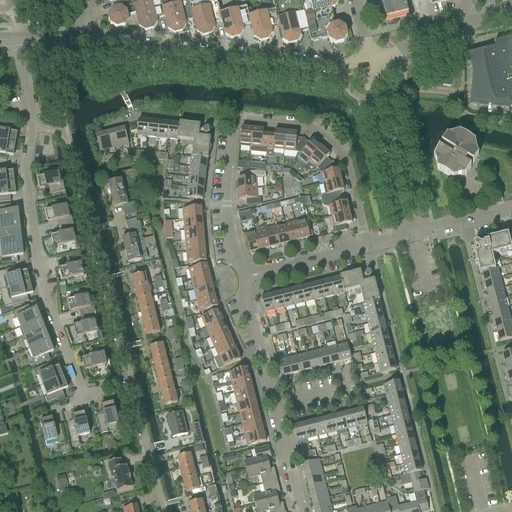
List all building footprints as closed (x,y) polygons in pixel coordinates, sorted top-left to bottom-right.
[(128,16),(136,14),(132,0),(118,0),(114,1),(116,9),(113,10),(109,17),(111,24),(117,28),(125,26),(129,20),(128,16)] [(157,19),(165,17),(160,0),(132,0),(136,14),(139,27),(146,31),(153,29),(157,22),(157,19)] [(160,0),(165,17),(168,30),(175,34),(182,32),(186,25),(185,22),(193,20),(188,0),(160,0)] [(188,0),(193,20),(197,32),(203,36),(211,34),(215,28),(214,24),(222,22),(220,13),(217,0),(188,0)] [(275,9),(279,28),(283,40),(289,44),(297,42),(301,36),(300,32),(308,30),(307,23),(301,0),(277,0),(273,1),(275,9)] [(301,0),(307,23),(333,16),(331,8),(335,7),(339,1),(338,0),(301,0)] [(380,0),(385,16),(408,10),(405,0),(380,0)] [(240,37),(244,30),(243,27),(251,25),(249,16),(247,6),(220,13),(222,22),(225,35),(232,39),(240,37)] [(271,30),(279,28),(275,9),(249,16),(251,25),(254,38),(261,42),(268,40),(272,33),(271,30)] [(307,23),(308,30),(311,41),(328,37),(329,40),(336,44),(344,42),(348,36),(346,28),(339,24),(335,25),(333,16),(307,23)] [(482,55),(482,56),(488,80),(493,98),(493,99),(493,100),(494,100),(494,101),(495,101),(495,102),(496,102),(497,102),(497,103),(498,103),(499,103),(500,103),(509,100),(510,105),(511,109),(511,108),(511,43),(511,38),(495,42),(496,47),(487,50),(486,50),(485,50),(485,51),(484,51),(483,52),(483,53),(482,54),(482,55)] [(139,120),(137,136),(148,137),(150,121),(139,120)] [(150,121),(148,137),(158,139),(160,122),(150,121)] [(160,122),(158,139),(169,140),(170,124),(160,122)] [(179,125),(178,140),(189,141),(188,146),(194,147),(192,157),(207,159),(208,160),(211,138),(199,137),(200,126),(179,123),(179,125)] [(0,142),(16,145),(18,133),(12,132),(13,126),(0,124),(0,142)] [(170,124),(169,140),(178,141),(178,140),(179,125),(170,124)] [(118,130),(122,146),(129,145),(125,128),(118,130)] [(240,146),(251,147),(252,129),(241,128),(240,146)] [(252,129),(251,147),(250,152),(267,154),(268,137),(263,136),(264,130),(252,129)] [(111,131),(115,148),(122,146),(118,130),(111,131)] [(104,133),(108,150),(115,148),(111,131),(104,133)] [(267,154),(266,157),(273,158),(274,150),(284,151),(286,132),(275,131),(274,138),(268,137),(267,154)] [(286,132),(284,151),(298,152),(304,138),(296,138),(297,133),(286,132)] [(100,152),(108,150),(104,133),(96,135),(100,152)] [(439,149),(434,157),(435,158),(437,169),(441,172),(442,172),(447,176),(453,179),(454,179),(465,176),(466,176),(471,168),(470,167),(473,163),(473,164),(477,158),(479,155),(478,155),(475,143),(459,133),(459,134),(447,136),(441,145),(444,146),(442,150),(439,149)] [(304,138),(298,152),(309,161),(321,147),(313,140),(310,143),(304,138)] [(0,160),(7,161),(8,155),(14,156),(16,145),(0,142),(0,160)] [(321,147),(309,161),(320,170),(332,163),(326,158),(329,154),(321,147)] [(135,157),(141,158),(145,159),(146,152),(141,151),(133,150),(135,157)] [(177,156),(169,161),(167,163),(167,165),(173,166),(178,166),(179,156),(177,156)] [(191,157),(190,167),(206,169),(207,159),(192,157),(191,157)] [(249,163),(238,161),(237,169),(248,170),(249,163)] [(320,170),(323,184),(341,180),(338,169),(334,170),(332,163),(320,170)] [(0,184),(15,183),(13,171),(8,172),(7,166),(0,167),(0,184)] [(190,167),(189,178),(205,179),(206,169),(190,167)] [(238,179),(238,189),(257,188),(256,178),(266,177),(265,172),(259,171),(244,172),(244,178),(238,179)] [(53,194),(65,191),(63,184),(61,184),(58,173),(37,178),(40,190),(51,187),(53,194)] [(297,175),(294,179),(299,183),(303,181),(297,175)] [(189,178),(188,188),(204,189),(205,179),(189,178)] [(108,183),(111,195),(124,192),(121,180),(108,183)] [(326,194),(322,195),(321,198),(322,202),(339,197),(337,192),(344,190),(341,180),(323,184),(326,194)] [(0,202),(11,202),(10,196),(16,195),(15,183),(0,184),(0,202)] [(188,188),(186,198),(203,200),(204,189),(188,188)] [(246,206),(261,204),(261,198),(258,198),(257,188),(238,189),(239,200),(246,199),(246,206)] [(494,192),(497,202),(503,201),(500,191),(494,192)] [(111,195),(114,208),(122,206),(125,217),(136,214),(133,203),(127,204),(124,192),(111,195)] [(323,206),(325,207),(329,206),(331,217),(349,212),(347,201),(340,203),(339,197),(322,202),(323,206)] [(271,210),(270,210),(271,214),(282,212),(279,203),(274,205),(270,206),(271,210)] [(0,223),(19,221),(18,210),(12,211),(11,205),(0,205),(0,223)] [(60,220),(61,227),(73,224),(71,217),(69,217),(66,206),(45,211),(48,223),(60,220)] [(182,209),(183,220),(202,218),(201,207),(182,209)] [(250,211),(239,213),(242,224),(251,221),(249,216),(251,215),(250,211)] [(352,223),(349,212),(331,217),(334,227),(332,228),(334,234),(347,230),(346,225),(352,223)] [(183,220),(184,231),(203,229),(202,218),(183,220)] [(295,222),(299,240),(310,237),(305,219),(295,222)] [(0,235),(21,233),(19,221),(0,223),(0,235)] [(129,236),(127,237),(122,238),(125,250),(138,247),(156,243),(154,237),(142,239),(141,234),(141,233),(138,222),(127,225),(129,236)] [(285,224),(289,243),(299,240),(295,222),(285,224)] [(73,232),(75,231),(73,224),(61,227),(63,233),(51,236),(54,248),(75,243),(73,232)] [(275,227),(280,245),(289,243),(285,224),(275,227)] [(265,229),(270,248),(280,245),(275,227),(265,229)] [(184,231),(185,242),(204,240),(203,229),(184,231)] [(255,232),(260,250),(270,248),(265,229),(255,232)] [(250,253),(260,250),(255,232),(245,234),(250,253)] [(21,233),(0,235),(0,246),(1,246),(1,247),(22,244),(21,233)] [(475,242),(474,244),(474,247),(474,250),(474,253),(480,273),(482,273),(495,269),(492,255),(511,250),(511,251),(511,233),(508,234),(477,242),(475,242)] [(185,242),(186,252),(205,251),(204,240),(185,242)] [(1,246),(0,246),(0,258),(1,264),(18,262),(17,257),(23,256),(22,244),(1,247),(1,246)] [(140,253),(138,247),(125,250),(128,263),(147,258),(146,252),(140,253)] [(206,262),(205,251),(186,252),(187,264),(206,262)] [(71,266),(59,269),(62,281),(83,275),(81,264),(82,264),(83,264),(81,256),(80,257),(79,252),(68,254),(69,259),(71,266)] [(189,269),(191,280),(209,275),(207,265),(189,269)] [(2,271),(0,271),(0,290),(9,288),(30,283),(27,271),(22,273),(20,267),(2,271)] [(483,276),(481,277),(482,282),(500,278),(498,268),(495,269),(482,273),(483,276)] [(340,278),(345,292),(355,290),(356,295),(361,293),(364,304),(379,301),(380,300),(375,280),(363,283),(360,272),(340,277),(340,278)] [(131,277),(134,288),(148,285),(145,273),(131,277)] [(191,280),(194,290),(212,286),(209,275),(191,280)] [(331,280),(335,296),(345,293),(345,292),(340,278),(331,280)] [(500,278),(482,282),(484,289),(486,289),(487,292),(503,288),(500,278)] [(322,282),(325,298),(335,296),(331,280),(322,282)] [(312,285),(316,301),(325,298),(322,282),(312,285)] [(9,288),(0,290),(0,291),(4,307),(11,306),(29,301),(27,295),(33,294),(30,283),(9,288)] [(134,288),(138,301),(151,297),(148,285),(134,288)] [(302,287),(305,303),(316,301),(312,285),(302,287)] [(194,290),(197,301),(215,296),(212,286),(194,290)] [(292,290),(296,306),(305,303),(302,287),(292,290)] [(488,296),(486,297),(487,303),(505,298),(503,288),(487,292),(488,296)] [(282,292),(285,308),(296,306),(292,290),(282,292)] [(272,295),(276,311),(285,308),(282,292),(272,295)] [(265,314),(265,313),(276,311),(272,295),(261,298),(265,314)] [(82,310),(84,316),(96,313),(94,306),(91,307),(89,296),(67,301),(70,313),(82,310)] [(218,307),(215,296),(197,301),(199,312),(218,307)] [(138,301),(141,313),(154,309),(151,297),(138,301)] [(505,298),(487,303),(489,309),(491,308),(492,312),(508,308),(505,298)] [(363,304),(365,314),(383,309),(382,303),(379,304),(379,301),(364,304),(363,304)] [(17,317),(21,327),(41,319),(37,309),(31,311),(29,305),(13,312),(15,318),(17,317)] [(493,316),(490,316),(492,322),(510,317),(508,308),(492,312),(493,316)] [(141,313),(144,325),(157,321),(154,309),(141,313)] [(365,314),(368,325),(384,320),(383,316),(385,316),(383,309),(365,314)] [(201,318),(205,328),(223,320),(218,310),(201,318)] [(341,310),(333,312),(335,318),(342,317),(343,315),(341,310)] [(95,321),(98,321),(96,313),(84,316),(85,323),(74,326),(77,338),(98,332),(95,321)] [(511,325),(510,317),(492,322),(494,329),(496,328),(497,332),(511,328),(511,325)] [(25,338),(45,330),(41,319),(21,327),(19,328),(23,339),(25,338)] [(205,328),(210,338),(227,330),(223,320),(205,328)] [(368,325),(370,334),(388,329),(387,323),(384,324),(384,320),(368,325)] [(160,332),(157,321),(144,325),(146,335),(160,332)] [(511,328),(497,332),(499,342),(511,338),(511,328)] [(370,334),(373,345),(388,340),(388,336),(390,336),(388,329),(370,334)] [(25,338),(30,349),(49,341),(45,330),(25,338)] [(210,338),(214,348),(231,340),(227,330),(210,338)] [(214,348),(219,358),(236,350),(231,340),(214,348)] [(373,345),(375,354),(393,349),(392,343),(389,344),(388,340),(373,345)] [(54,352),(49,341),(30,349),(34,359),(32,360),(34,366),(50,360),(48,354),(54,352)] [(149,347),(152,359),(166,356),(162,344),(149,347)] [(337,346),(341,362),(351,360),(347,344),(337,346)] [(103,354),(106,354),(104,346),(92,349),(94,356),(82,359),(85,371),(106,365),(103,354)] [(328,349),(332,364),(341,362),(337,346),(328,349)] [(317,351),(322,367),(332,364),(328,349),(317,351)] [(375,354),(378,364),(393,359),(392,356),(395,355),(393,349),(375,354)] [(218,370),(223,368),(240,360),(236,350),(219,358),(214,360),(218,370)] [(308,354),(312,369),(322,367),(317,351),(308,354)] [(511,351),(502,354),(505,364),(511,362),(511,351)] [(297,356),(302,372),(312,369),(308,354),(297,356)] [(152,359),(155,371),(169,368),(166,356),(152,359)] [(288,359),(292,374),(302,372),(297,356),(288,359)] [(277,361),(281,377),(292,374),(288,359),(277,361)] [(380,374),(395,370),(396,370),(393,359),(378,364),(380,374)] [(39,375),(43,385),(64,378),(59,366),(54,369),(52,363),(34,370),(36,376),(39,375)] [(155,371),(158,383),(172,379),(169,368),(155,371)] [(229,373),(232,383),(250,379),(247,368),(229,373)] [(68,388),(64,378),(43,385),(47,396),(45,397),(47,403),(65,396),(62,391),(68,388)] [(158,383),(161,394),(175,391),(172,379),(158,383)] [(232,383),(234,394),(253,389),(250,379),(232,383)] [(383,386),(386,396),(401,391),(399,382),(383,386)] [(234,394),(237,404),(255,400),(253,389),(234,394)] [(177,403),(175,391),(161,394),(164,406),(177,403)] [(386,396),(388,405),(406,401),(405,395),(402,396),(401,391),(386,396)] [(237,404),(240,415),(258,410),(255,400),(237,404)] [(388,405),(391,416),(407,412),(406,408),(408,407),(406,401),(388,405)] [(108,430),(120,427),(113,402),(101,406),(103,414),(97,416),(101,434),(108,432),(108,430)] [(188,410),(190,419),(192,425),(199,423),(198,417),(196,417),(194,408),(188,410)] [(354,411),(358,427),(367,425),(363,409),(354,411)] [(240,415),(242,425),(260,421),(258,410),(240,415)] [(182,411),(167,415),(172,438),(188,434),(182,411)] [(344,414),(348,429),(358,427),(354,411),(344,414)] [(78,437),(90,434),(85,412),(72,416),(74,424),(68,426),(72,444),(79,442),(78,437)] [(391,416),(393,426),(411,421),(410,415),(407,415),(407,412),(391,416)] [(333,416),(338,432),(348,429),(344,414),(333,416)] [(324,419),(328,434),(338,432),(333,416),(324,419)] [(59,445),(66,443),(61,425),(55,427),(52,418),(40,421),(46,446),(58,443),(59,445)] [(314,421),(318,437),(328,434),(324,419),(314,421)] [(242,425),(245,436),(263,431),(260,421),(242,425)] [(304,424),(308,440),(318,437),(314,421),(304,424)] [(393,426),(396,436),(411,432),(411,428),(413,427),(411,421),(393,426)] [(293,427),(297,442),(308,440),(304,424),(293,427)] [(243,440),(246,439),(248,447),(266,442),(263,431),(245,436),(242,437),(243,440)] [(396,436),(398,446),(416,440),(415,435),(412,435),(411,432),(396,436)] [(398,446),(401,455),(416,451),(416,448),(418,447),(416,440),(398,446)] [(256,458),(244,461),(246,470),(269,464),(268,460),(272,459),(268,446),(254,449),(256,458)] [(401,455),(403,465),(421,460),(420,454),(417,455),(416,451),(401,455)] [(177,457),(180,470),(193,466),(190,454),(177,457)] [(112,478),(114,478),(117,492),(132,488),(130,479),(131,479),(129,473),(128,473),(126,466),(122,467),(120,459),(108,463),(112,478)] [(305,473),(321,469),(319,460),(303,464),(305,473)] [(403,465),(406,475),(419,472),(421,471),(421,467),(423,467),(421,460),(403,465)] [(210,473),(208,463),(202,465),(204,475),(210,473)] [(269,464),(246,470),(249,479),(260,476),(262,485),(277,481),(274,468),(270,469),(269,464)] [(180,470),(183,481),(196,479),(196,478),(199,477),(198,471),(195,472),(193,466),(180,470)] [(305,473),(307,481),(323,477),(321,469),(305,473)] [(383,475),(385,480),(391,479),(394,478),(400,476),(399,474),(390,476),(389,473),(390,473),(389,469),(382,470),(383,475)] [(411,484),(414,493),(424,491),(429,490),(426,480),(421,481),(419,472),(406,475),(400,476),(402,486),(411,484)] [(307,481),(309,488),(325,484),(323,477),(307,481)] [(199,489),(196,479),(183,481),(186,493),(199,489)] [(265,493),(253,496),(255,505),(278,499),(277,495),(281,494),(277,481),(262,485),(265,493)] [(309,488),(311,496),(327,492),(325,484),(309,488)] [(407,504),(409,511),(419,511),(428,509),(424,491),(414,493),(416,502),(407,504)] [(311,496),(312,503),(329,499),(327,492),(311,496)] [(386,502),(389,511),(409,511),(407,504),(398,506),(396,497),(386,500),(386,502)] [(278,499),(255,505),(256,511),(263,511),(269,511),(285,511),(283,503),(279,504),(278,499)] [(312,503),(314,510),(331,506),(329,499),(312,503)] [(189,503),(190,511),(204,511),(202,500),(189,503)] [(379,504),(381,511),(389,511),(386,502),(379,504)]
